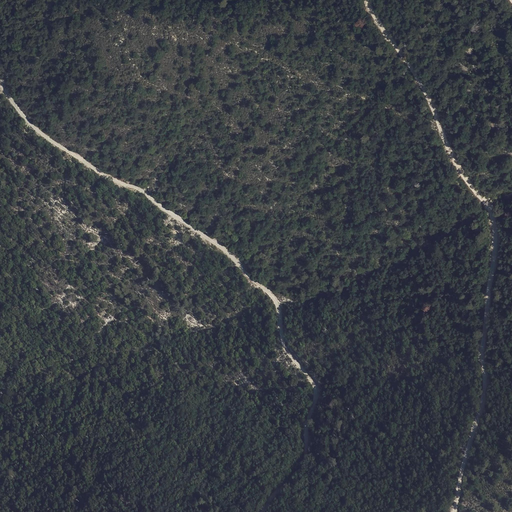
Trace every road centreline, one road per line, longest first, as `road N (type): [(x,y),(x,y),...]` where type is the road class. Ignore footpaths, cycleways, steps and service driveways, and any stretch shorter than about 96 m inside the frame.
road 1 (track): [(265,511),(299,465),(318,394),(283,347),(275,300),(222,247),(41,133),(0,84)]
road 2 (track): [(370,0),(494,230),(485,394),(454,511)]
